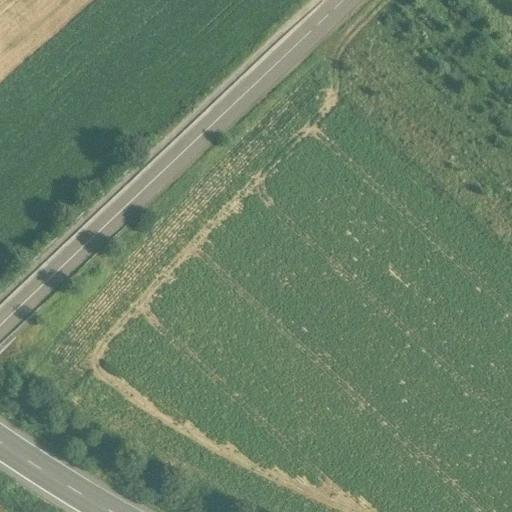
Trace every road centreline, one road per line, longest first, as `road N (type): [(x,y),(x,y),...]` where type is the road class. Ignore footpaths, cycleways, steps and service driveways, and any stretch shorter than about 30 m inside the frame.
road 1 (unclassified): [(346,0),(0,333)]
road 2 (primary): [(0,444),(107,511)]
